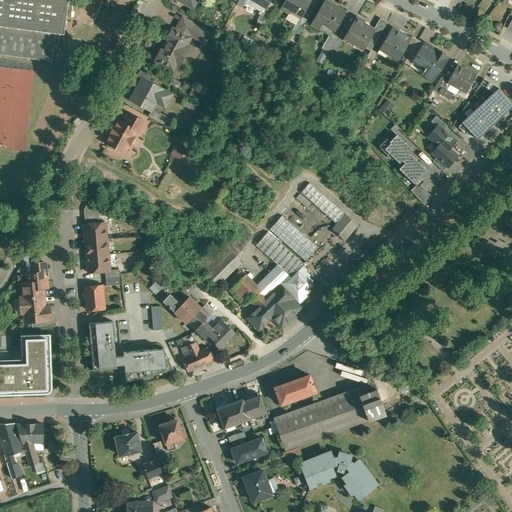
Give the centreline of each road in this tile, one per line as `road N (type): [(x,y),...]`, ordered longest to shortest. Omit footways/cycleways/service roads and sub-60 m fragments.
road 1 (residential): [(77,408),(53,180),(151,0)]
road 2 (secondary): [(185,390),(257,365),(292,343),(511,143)]
road 3 (residential): [(185,390),(231,511)]
road 4 (residential): [(403,0),(511,58)]
